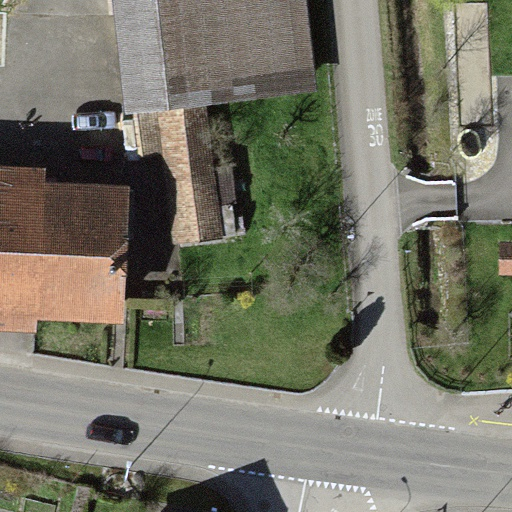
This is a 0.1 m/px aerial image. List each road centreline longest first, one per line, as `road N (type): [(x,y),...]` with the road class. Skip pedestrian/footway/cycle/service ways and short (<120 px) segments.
road 1 (unclassified): [(361,444),(377,293),(356,0)]
road 2 (primary): [(0,394),(361,444)]
road 3 (primary): [(361,444),(511,466)]
